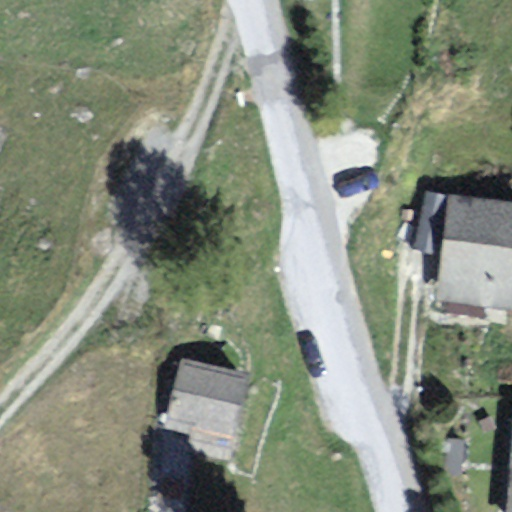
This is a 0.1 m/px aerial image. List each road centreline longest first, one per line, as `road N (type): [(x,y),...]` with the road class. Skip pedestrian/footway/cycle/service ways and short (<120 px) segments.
road 1 (unclassified): [(393,511),(337,323),(260,0)]
road 2 (track): [(247,0),(223,75),(155,201),(0,416)]
